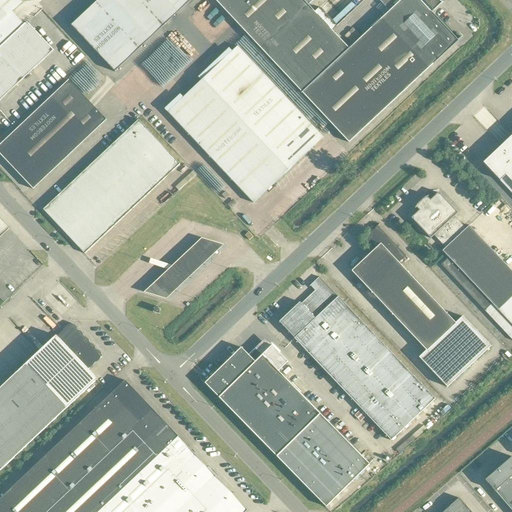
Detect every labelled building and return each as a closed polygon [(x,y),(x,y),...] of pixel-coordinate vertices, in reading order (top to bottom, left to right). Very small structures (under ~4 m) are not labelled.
[(0,0),(0,47),(25,24),(24,24),(12,11),(22,2),(19,0),(0,0)] [(141,0),(98,0),(96,2),(139,48),(164,24),(141,0)] [(141,0),(164,24),(190,0),(141,0)] [(431,13),(443,2),(443,1),(441,2),(439,0),(380,0),(379,0),(389,11),(349,49),(308,5),(313,0),(215,0),(349,143),(458,41),(431,13)] [(114,71),(139,48),(96,2),(71,25),(114,71)] [(0,100),(33,70),(54,51),(27,22),(25,24),(0,47),(0,100)] [(168,112),(253,203),(267,190),(269,192),(276,186),(273,184),(323,137),(238,46),(168,112)] [(55,93),(0,145),(0,154),(33,189),(107,120),(69,80),(61,88),(55,93)] [(43,209),(85,254),(180,164),(138,120),(43,209)] [(511,135),(483,163),(511,193),(511,135)] [(429,197),(428,196),(425,197),(423,199),(421,201),(420,202),(418,204),(417,205),(416,206),(415,208),(416,209),(416,207),(419,211),(411,218),(431,239),(434,235),(445,248),(442,251),(448,258),(441,264),(511,339),(511,271),(469,226),(466,229),(454,216),(458,213),(438,193),(430,200),(427,197),(429,197)] [(453,326),(416,284),(398,264),(405,257),(406,259),(406,258),(378,226),(380,224),(370,233),(368,235),(367,238),(366,240),(368,245),(370,247),(369,248),(373,251),(352,271),(426,351),(419,357),(447,387),(491,346),(463,316),(453,326)] [(391,441),(416,417),(435,399),(338,296),(338,297),(319,277),(309,286),(310,287),(311,286),(315,291),(301,303),(300,302),(279,322),(294,338),(391,441)] [(91,344),(89,341),(89,340),(86,338),(85,337),(83,335),(83,334),(80,331),(79,331),(77,329),(77,327),(74,325),(73,325),(73,324),(71,323),(69,325),(68,325),(65,328),(65,329),(57,336),(56,336),(0,388),(0,471),(97,379),(88,369),(89,368),(91,368),(93,365),(93,364),(94,364),(96,362),(97,362),(100,359),(100,358),(102,356),(101,355),(101,354),(101,353),(98,350),(97,350),(95,348),(95,347),(92,344),(91,344)] [(241,348),(205,383),(326,507),(353,481),(363,471),(370,464),(278,371),(288,362),(272,345),(255,362),(248,355),(241,348)] [(125,381),(0,498),(0,511),(99,511),(178,437),(125,381)] [(178,437),(99,511),(246,511),(248,510),(246,508),(178,437)] [(511,456),(485,480),(495,491),(511,476),(511,456)] [(511,476),(495,491),(505,502),(506,503),(511,498),(511,476)] [(471,511),(459,498),(442,511),(471,511)]
